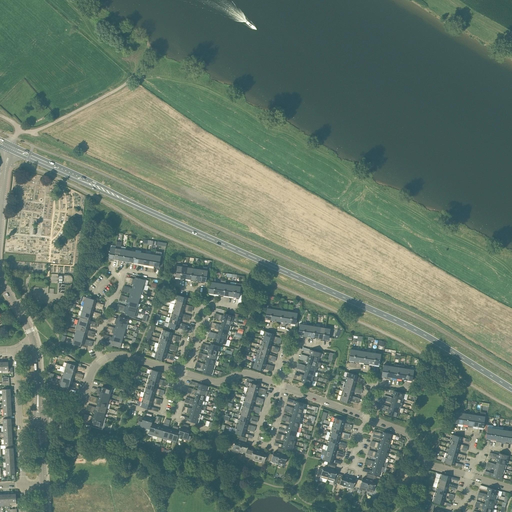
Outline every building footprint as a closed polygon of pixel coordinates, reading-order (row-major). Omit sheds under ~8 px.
[(144,284),(130,280),(129,283),(133,284),(133,286),(142,289),(144,289),(145,285),(144,284)] [(141,293),(127,289),(126,292),(131,293),(130,295),(140,298),(141,293)] [(83,301),(84,302),(103,307),(104,304),(95,302),(96,300),(84,296),(83,301)] [(138,303),(120,297),(119,300),(128,303),(127,304),(137,307),(138,303)] [(185,304),(185,302),(175,299),(174,304),(188,308),(189,305),(185,304)] [(93,309),(83,306),(82,306),(80,310),(82,311),(96,315),(96,312),(92,311),(93,309)] [(136,312),(122,308),(121,311),(125,312),(124,314),(134,317),(136,312)] [(182,313),(182,311),(173,309),(171,313),(185,317),(186,315),(182,313)] [(69,314),(65,328),(73,330),(75,323),(71,322),(72,315),(69,314)] [(80,316),(79,320),(93,324),(94,322),(90,320),(90,318),(80,316)] [(221,323),(231,326),(232,321),(219,317),(218,319),(222,321),(221,323)] [(179,323),(180,320),(170,318),(169,322),(183,326),(183,324),(179,323)] [(116,326),(126,328),(127,324),(113,320),(112,323),(116,324),(116,326)] [(87,328),(76,324),(75,329),(76,329),(90,333),(91,331),(87,330),(87,328)] [(219,332),(228,335),(230,330),(216,326),(215,329),(219,330),(219,332)] [(113,335),(123,338),(124,333),(110,329),(109,332),(114,333),(113,335)] [(161,334),(175,338),(176,336),(171,334),(172,332),(162,329),(161,334)] [(263,335),(277,340),(277,337),(273,336),(274,334),(261,330),(260,334),(263,335)] [(85,337),(75,334),(74,339),(92,344),(93,341),(84,339),(85,337)] [(227,339),(213,335),(212,338),(217,339),(216,341),(226,344),(227,339)] [(123,343),(121,342),(107,338),(107,341),(111,342),(110,344),(122,348),(123,343)] [(169,343),(169,341),(160,338),(158,343),(172,347),(173,345),(169,343)] [(92,344),(74,339),(72,346),(79,348),(80,346),(82,346),(83,344),(92,346),(92,344)] [(271,343),(261,340),(260,345),(278,350),(279,348),(270,345),(271,343)] [(278,350),(260,345),(259,349),(268,352),(269,350),(278,353),(278,350)] [(219,351),(205,347),(205,350),(209,351),(208,353),(218,356),(219,351)] [(166,353),(167,351),(157,348),(156,352),(170,356),(170,354),(166,353)] [(268,352),(259,349),(257,349),(256,349),(256,351),(256,352),(258,352),(257,354),(271,358),(272,356),(268,354),(268,352)] [(310,355),(320,358),(321,353),(307,349),(306,351),(311,353),(310,355)] [(217,360),(203,356),(202,359),(206,360),(206,362),(215,365),(217,360)] [(320,368),(321,363),(318,362),(305,358),(304,361),(308,362),(307,364),(317,367),(320,368)] [(265,361),(256,359),(254,363),(268,367),(269,365),(265,363),(265,361)] [(317,367),(307,364),(307,366),(298,363),(297,366),(316,371),(317,367)] [(214,369),(200,366),(199,368),(204,369),(203,371),(213,374),(214,369)] [(316,371),(297,366),(296,368),(305,371),(305,373),(314,376),(316,371)] [(74,372),(75,370),(65,367),(64,372),(82,377),(83,375),(74,372)] [(82,380),(82,377),(64,372),(63,376),(72,379),(73,377),(82,380)] [(347,372),(346,377),(360,381),(361,378),(356,377),(357,375),(347,372)] [(158,379),(159,377),(149,374),(148,379),(162,383),(163,380),(158,379)] [(72,381),(72,379),(61,376),(60,381),(75,385),(76,383),(72,381)] [(313,381),(299,376),(298,379),(303,380),(302,382),(311,385),(313,381)] [(75,385),(60,381),(58,385),(70,389),(70,386),(74,388),(75,385)] [(198,388),(208,391),(209,386),(195,382),(194,385),(199,386),(198,388)] [(249,382),(247,387),(266,393),(267,390),(258,387),(258,385),(249,382)] [(343,386),(357,390),(358,388),(354,386),(354,385),(345,382),(343,386)] [(156,388),(156,386),(147,383),(145,388),(159,392),(160,389),(156,388)] [(210,392),(208,391),(198,388),(197,390),(193,389),(192,392),(206,396),(206,395),(209,396),(210,392)] [(394,394),(394,396),(403,398),(405,394),(386,388),(385,391),(394,394)] [(109,399),(110,394),(96,390),(96,393),(100,394),(99,396),(109,399)] [(351,396),(352,394),(342,391),(340,395),(359,401),(360,398),(351,396)] [(153,397),(154,395),(144,392),(143,397),(156,401),(157,398),(153,397)] [(195,397),(205,400),(206,396),(192,392),(192,394),(196,395),(195,397)] [(255,396),(256,394),(246,392),(245,396),(258,400),(259,398),(255,396)] [(97,403),(97,405),(106,408),(108,403),(94,399),(93,402),(97,403)] [(295,406),(304,409),(306,404),(287,399),(287,401),(295,404),(295,406)] [(391,405),(401,408),(402,403),(388,399),(387,402),(392,403),(391,405)] [(193,407),(202,409),(204,405),(190,401),(189,403),(193,405),(193,407)] [(252,406),(253,404),(243,401),(242,405),(256,409),(257,407),(252,406)] [(150,406),(151,404),(141,402),(140,406),(154,410),(154,408),(150,406)] [(398,417),(399,412),(385,408),(385,411),(389,412),(388,414),(398,417)] [(4,419),(10,418),(10,415),(12,415),(11,409),(3,409),(4,416),(4,419)] [(94,414),(104,417),(105,413),(91,409),(90,411),(95,412),(94,414)] [(302,418),(303,413),(289,409),(289,412),(293,413),(292,415),(302,418)] [(190,416),(200,419),(201,414),(187,410),(186,413),(190,414),(190,416)] [(239,415),(258,420),(258,417),(250,415),(250,413),(241,410),(239,415)] [(145,428),(149,414),(147,413),(146,417),(143,417),(142,422),(139,421),(138,425),(145,428)] [(106,418),(104,417),(94,414),(93,416),(89,415),(88,418),(104,423),(106,418)] [(153,435),(158,417),(156,416),(153,425),(151,424),(150,429),(148,434),(153,435)] [(158,436),(161,427),(158,426),(161,417),(158,417),(153,435),(158,436)] [(334,417),(333,422),(352,427),(352,425),(343,422),(344,420),(334,417)] [(102,430),(104,423),(88,418),(88,420),(92,422),(91,426),(102,430)] [(299,427),(300,423),(287,418),(286,421),(290,422),(289,424),(299,427)] [(247,422),(238,419),(236,424),(250,428),(251,425),(247,424),(247,422)] [(329,426),(332,427),(341,429),(342,427),(351,430),(352,427),(333,422),(330,421),(329,426)] [(162,438),(167,424),(164,423),(163,427),(161,427),(158,436),(162,438)] [(182,439),(186,425),(184,424),(182,428),(180,427),(179,432),(177,437),(178,437),(182,439)] [(299,427),(289,424),(289,426),(280,424),(279,427),(298,432),(299,427)] [(189,425),(186,425),(182,439),(190,441),(192,434),(189,433),(190,430),(187,430),(189,425)] [(176,442),(178,437),(177,437),(179,432),(177,432),(178,427),(173,426),(172,430),(170,429),(167,439),(176,442)] [(287,431),(287,433),(296,436),(298,432),(279,427),(278,429),(287,431)] [(332,427),(330,431),(344,435),(345,433),(341,432),(341,429),(332,427)] [(245,431),(235,428),(232,428),(231,432),(248,437),(248,434),(244,433),(245,431)] [(390,444),(392,439),(373,433),(372,436),(381,439),(381,441),(390,444)] [(339,438),(327,435),(325,439),(328,440),(346,446),(347,443),(338,441),(339,438)] [(284,443),(294,445),(295,441),(281,437),(280,439),(285,441),(284,443)] [(12,438),(4,439),(4,445),(5,445),(6,448),(12,448),(12,445),(13,445),(12,438)] [(447,443),(463,447),(464,445),(459,444),(460,442),(450,439),(449,443),(448,442),(447,443)] [(232,448),(239,450),(242,441),(238,440),(237,442),(235,441),(234,443),(234,442),(234,443),(234,444),(232,448)] [(346,446),(328,440),(326,445),(336,448),(337,446),(346,449),(346,446)] [(246,443),(242,441),(239,450),(246,452),(245,456),(249,457),(252,448),(248,447),(248,446),(248,445),(245,444),(246,443)] [(378,450),(388,453),(389,448),(375,444),(374,447),(378,448),(378,450)] [(336,448),(326,445),(323,445),(322,449),(343,455),(344,453),(335,450),(336,448)] [(257,460),(260,451),(256,450),(256,451),(253,450),(254,449),(252,448),(249,457),(257,460)] [(457,453),(457,451),(448,448),(446,453),(465,458),(465,455),(457,453)] [(322,449),(321,454),(324,454),(333,457),(334,455),(343,458),(343,455),(322,449)] [(268,461),(270,454),(267,453),(266,454),(264,453),(264,452),(260,451),(257,460),(264,462),(265,460),(268,461)] [(278,462),(281,453),(277,452),(276,453),(273,453),(273,454),(270,454),(268,461),(278,464),(278,462)] [(285,454),(281,453),(278,462),(285,464),(286,459),(287,458),(286,458),(287,457),(284,456),(285,454)] [(375,459),(385,462),(386,458),(372,453),(372,456),(376,457),(375,459)] [(333,459),(333,457),(324,454),(322,459),(336,463),(337,460),(333,459)] [(497,462),(506,465),(507,460),(489,455),(488,457),(497,460),(497,462)] [(454,462),(455,460),(445,457),(444,462),(457,466),(458,463),(454,462)] [(383,467),(385,462),(375,459),(375,461),(366,459),(365,461),(383,467)] [(373,469),(382,472),(383,467),(365,461),(364,464),(373,467),(373,469)] [(317,476),(327,479),(330,467),(327,466),(326,468),(323,467),(323,469),(319,468),(317,476)] [(494,471),(504,474),(505,470),(491,466),(490,468),(494,469),(494,471)] [(336,483),(339,474),(337,473),(336,473),(337,471),(334,470),(335,469),(330,467),(327,479),(334,481),(333,482),(336,483)] [(381,476),(382,472),(373,469),(372,471),(363,468),(362,471),(367,472),(381,476)] [(440,473),(439,478),(449,481),(449,479),(458,481),(459,479),(440,473)] [(336,483),(346,486),(349,477),(345,476),(344,477),(342,476),(342,475),(339,474),(336,483)] [(356,487),(359,480),(355,479),(355,480),(353,479),(353,478),(349,477),(346,486),(353,488),(354,486),(356,487)] [(361,480),(359,480),(356,487),(360,488),(366,490),(369,479),(365,478),(365,479),(362,479),(362,480),(361,480)] [(449,481),(439,478),(438,483),(451,487),(452,484),(448,483),(449,481)] [(373,482),(373,480),(369,479),(366,490),(373,492),(375,485),(376,484),(375,484),(376,482),(373,482)] [(488,492),(497,495),(499,490),(480,485),(480,488),(488,490),(488,492)] [(446,490),(436,488),(435,492),(449,496),(449,494),(445,492),(446,490)] [(495,504),(496,500),(482,496),(481,498),(486,500),(485,502),(495,504)] [(443,499),(434,497),(432,502),(446,505),(447,503),(443,502),(443,499)]
